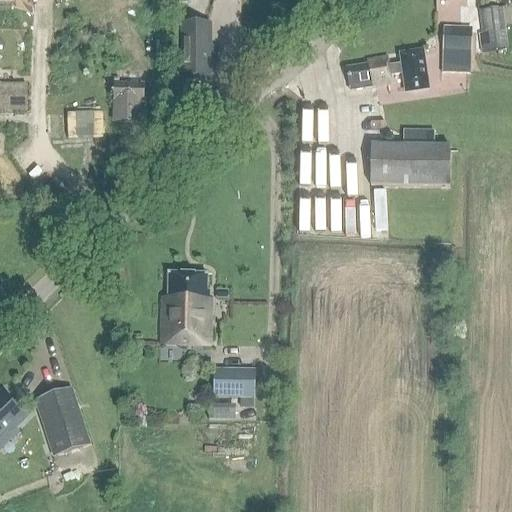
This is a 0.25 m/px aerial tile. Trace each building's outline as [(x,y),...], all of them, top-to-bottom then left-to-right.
[(479,13),(482,35),(503,32),(499,10),(479,13)] [(209,25),(187,25),(181,25),(181,48),(180,82),(209,82),(209,76),(215,76),(215,48),(209,48),(209,25)] [(469,75),(470,35),(456,35),(456,41),(442,40),(441,74),(469,75)] [(421,53),(400,56),(401,65),(388,67),(386,58),(366,61),(367,66),(345,69),(349,92),(390,85),(389,76),(403,74),(405,92),(426,89),(421,53)] [(143,104),(143,85),(113,84),(113,102),(112,122),(140,123),(141,104),(143,104)] [(25,85),(0,85),(0,110),(10,110),(26,110),(25,85)] [(370,146),(369,186),(448,188),(449,147),(370,146)] [(336,191),(317,209),(339,234),(359,216),(336,191)] [(161,297),(161,321),(160,346),(209,347),(211,298),(205,298),(206,275),(167,274),(167,297),(161,297)] [(216,292),(216,300),(226,300),(226,292),(216,292)] [(214,370),(213,400),(240,401),(240,410),(253,410),(254,401),(255,371),(214,370)] [(39,400),(58,457),(90,446),(72,389),(39,400)] [(0,442),(25,419),(0,393),(0,442)] [(216,409),(217,420),(239,418),(238,407),(216,409)]
